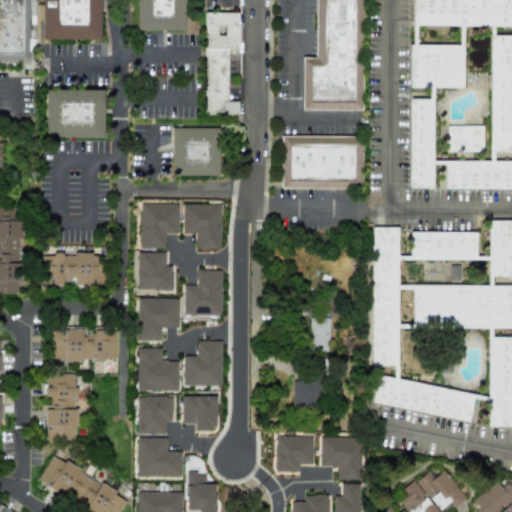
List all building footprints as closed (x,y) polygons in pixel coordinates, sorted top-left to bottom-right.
[(0,0),(28,0),(28,61),(0,61),(0,0)] [(99,39),(99,0),(41,0),(41,38),(99,39)] [(183,0),(135,0),(135,29),(183,30),(183,0)] [(361,109),(361,0),(314,0),(314,57),(301,57),(301,109),(361,109)] [(511,0),(410,0),(410,87),(428,87),(428,99),(409,99),(408,188),(431,188),(432,164),(444,164),(444,189),(511,189),(511,160),(492,161),(492,152),(510,152),(511,35),(493,35),(493,26),(511,26),(511,0)] [(226,48),(236,48),(236,12),(203,12),(202,114),(236,114),(236,101),(226,101),(226,48)] [(43,136),(101,137),(102,89),(44,89),(43,136)] [(217,175),(218,128),(171,127),(170,174),(217,175)] [(361,135),(280,136),(281,187),(361,187),(361,135)] [(138,248),(163,249),(164,233),(177,234),(177,204),(139,203),(138,248)] [(219,204),(182,204),(181,234),(194,234),(194,249),(219,249),(219,204)] [(0,293),(19,293),(17,207),(0,206),(0,293)] [(371,412),(469,412),(469,399),(486,399),(486,426),(510,426),(509,337),(490,337),(490,328),(509,328),(509,285),(491,285),(491,277),(510,277),(510,220),(487,220),(487,256),(475,256),(475,232),(409,232),(409,256),(397,256),(397,227),(370,227),(371,412)] [(136,289),(171,290),(171,266),(164,266),(164,253),(136,252),(136,289)] [(104,285),(104,255),(39,255),(38,285),(61,285),(61,280),(75,280),(75,285),(104,285)] [(182,315),(220,314),(220,270),(195,270),(195,285),(182,285),(182,315)] [(135,340),(159,341),(160,328),(177,328),(177,299),(136,298),(135,340)] [(328,318),(308,317),(307,352),(328,352),(328,318)] [(115,361),(116,329),(93,329),(93,334),(84,333),(84,327),(51,327),(50,360),(115,361)] [(181,385),(219,386),(220,341),(195,341),(194,356),(182,356),(181,385)] [(159,348),(136,348),(135,391),(176,391),(177,361),(159,360),(159,348)] [(44,440),(74,440),(74,374),(45,374),(44,397),(50,397),(50,406),(44,406),(44,440)] [(292,378),(291,407),(319,409),(320,379),(292,378)] [(171,396),(136,396),(135,434),(163,434),(164,420),(171,420),(171,396)] [(193,430),(214,430),(214,396),(181,396),(180,424),(193,424),(193,430)] [(274,472),(298,472),(297,465),(312,464),(311,436),(274,436),(274,472)] [(318,467),(335,466),(336,480),(360,479),(359,436),(318,437),(318,467)] [(180,451),(165,451),(166,438),(136,437),(135,476),(180,477),(180,451)] [(35,485),(87,511),(117,511),(126,496),(49,456),(35,485)] [(398,501),(406,511),(444,511),(464,497),(442,470),(432,477),(427,470),(401,490),(405,495),(398,501)] [(185,511),(197,511),(213,511),(213,483),(205,484),(205,473),(185,473),(185,511)] [(511,511),(511,488),(507,482),(500,487),(495,481),(471,500),(477,507),(474,510),(475,511),(511,511)] [(357,511),(358,484),(340,484),(339,496),(333,496),(332,511),(357,511)] [(180,511),(180,492),(135,491),(134,511),(180,511)] [(289,502),(288,511),(326,511),(327,495),(303,495),(302,502),(289,502)]
